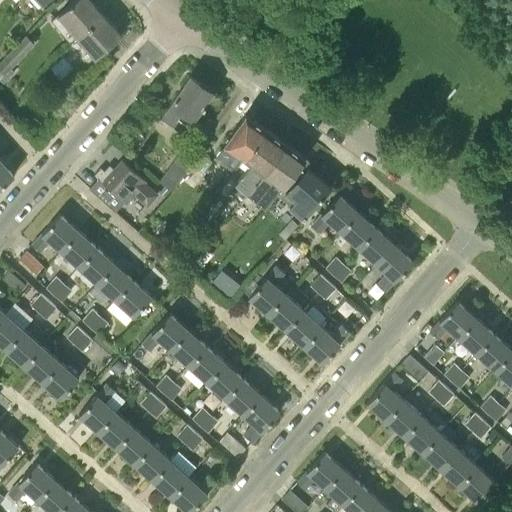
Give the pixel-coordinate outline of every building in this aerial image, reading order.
[(78,36),(103,13),(91,0),(74,0),(59,14),(78,36)] [(103,13),(78,36),(96,57),(121,34),(103,13)] [(0,80),(3,83),(14,72),(10,69),(35,42),(25,33),(0,61),(0,80)] [(67,55),(57,63),(67,74),(76,66),(67,55)] [(45,75),(36,84),(43,90),(52,81),(45,75)] [(184,132),(213,91),(190,75),(165,109),(176,117),(172,123),(184,132)] [(235,151),(244,157),(266,128),(246,113),(213,158),(224,165),(230,158),(235,151)] [(266,128),(245,158),(251,163),(231,187),(235,190),(221,208),(223,210),(229,215),(245,194),(286,142),(266,128)] [(286,142),(245,194),(248,196),(255,202),(257,204),(264,210),(284,185),(305,156),(286,142)] [(203,173),(212,161),(203,153),(193,166),(203,173)] [(171,190),(193,164),(181,154),(160,180),(165,185),(171,190)] [(0,156),(0,185),(14,173),(0,156)] [(146,180),(123,159),(109,174),(100,167),(94,174),(126,203),(134,193),(147,205),(157,194),(144,182),(146,180)] [(290,203),(305,217),(315,207),(314,206),(332,186),(307,164),(284,189),(294,198),(290,203)] [(167,196),(171,190),(165,185),(160,190),(167,196)] [(315,207),(305,217),(321,231),(329,221),(340,230),(358,210),(339,193),(322,213),(315,207)] [(358,210),(340,230),(358,246),(376,226),(358,210)] [(60,249),(78,230),(59,213),(32,244),(40,250),(49,239),(60,249)] [(165,219),(155,232),(167,242),(177,229),(165,219)] [(376,226),(358,246),(376,262),(394,242),(376,226)] [(79,266),(96,246),(78,230),(60,249),(53,257),(72,273),(79,266)] [(394,242),(376,262),(386,272),(377,282),(386,289),(413,259),(394,242)] [(97,282),(115,262),(96,246),(79,266),(97,282)] [(36,273),(43,265),(27,250),(19,258),(36,273)] [(201,267),(207,260),(201,255),(195,261),(201,267)] [(333,274),(343,263),(335,256),(325,267),(333,274)] [(116,298),(133,279),(115,262),(97,282),(116,298)] [(343,263),(333,274),(340,281),(351,270),(343,263)] [(249,296),(268,312),(285,292),(274,282),(284,271),(276,265),(249,296)] [(18,292),(26,284),(10,269),(2,277),(18,292)] [(46,286),(54,293),(64,282),(56,275),(46,286)] [(310,285),(318,292),(327,282),(319,275),(310,285)] [(151,295),(133,279),(116,298),(134,315),(151,295)] [(64,282),(54,293),(61,300),(72,289),(64,282)] [(327,282),(318,292),(326,299),(335,289),(327,282)] [(286,328),(303,308),(285,292),(268,312),(286,328)] [(39,311),(49,300),(41,293),(31,304),(39,311)] [(49,300),(39,311),(47,318),(56,307),(49,300)] [(459,336),(476,317),(458,300),(430,330),(437,336),(447,325),(459,336)] [(82,320),(90,326),(100,315),(92,308),(82,320)] [(304,344),(321,324),(303,308),(286,328),(304,344)] [(171,348),(189,328),(170,311),(142,343),(150,349),(151,348),(162,357),(170,347),(171,348)] [(6,312),(0,318),(0,342),(6,348),(24,328),(6,312)] [(100,315),(90,326),(98,333),(108,322),(100,315)] [(476,317),(459,336),(477,352),(495,333),(476,317)] [(332,333),(321,324),(304,344),(323,361),(350,330),(341,323),(332,333)] [(75,344),(85,332),(77,325),(67,337),(75,344)] [(24,328),(6,348),(24,364),(42,344),(24,328)] [(189,364),(207,344),(189,328),(171,348),(189,364)] [(93,339),(85,332),(75,344),(83,351),(93,339)] [(511,348),(495,333),(477,352),(495,368),(511,349),(511,348)] [(434,347),(428,341),(420,350),(433,363),(445,350),(438,343),(434,347)] [(42,344),(24,364),(42,380),(60,360),(42,344)] [(207,380),(225,360),(207,344),(189,364),(207,380)] [(511,349),(495,368),(511,383),(511,349)] [(419,381),(429,370),(410,354),(400,364),(419,381)] [(118,374),(126,365),(118,358),(110,367),(118,374)] [(60,360),(42,380),(61,396),(78,376),(60,360)] [(225,396),(243,376),(225,360),(207,380),(225,396)] [(451,380),(461,369),(453,362),(443,373),(451,380)] [(469,377),(461,369),(451,380),(459,388),(469,377)] [(367,401),(386,418),(404,398),(393,388),(402,377),(395,371),(367,401)] [(156,385),(164,392),(174,380),(166,373),(156,385)] [(243,412),(261,392),(243,376),(225,396),(243,412)] [(174,380),(164,392),(172,399),(182,387),(174,380)] [(429,392),(436,398),(446,387),(439,380),(429,392)] [(79,413),(98,430),(116,410),(105,399),(114,389),(107,382),(79,413)] [(446,387),(436,398),(443,405),(453,393),(446,387)] [(148,410),(159,398),(150,391),(140,402),(148,410)] [(280,409),(261,392),(243,412),(254,422),(244,433),(252,440),(280,409)] [(488,414),(498,402),(490,395),(480,407),(488,414)] [(167,405),(159,398),(148,410),(157,417),(167,405)] [(404,398),(386,418),(404,435),(422,414),(404,398)] [(498,402),(488,414),(496,420),(506,409),(498,402)] [(192,418),(200,425),(210,413),(202,406),(192,418)] [(422,414),(404,435),(422,451),(440,430),(447,423),(429,407),(422,414)] [(116,410),(98,430),(116,446),(134,426),(116,410)] [(500,420),(506,425),(511,417),(511,412),(509,410),(500,420)] [(473,431),(483,420),(474,412),(464,424),(473,431)] [(210,413),(200,425),(208,432),(218,419),(210,413)] [(490,426),(483,420),(473,431),(480,438),(490,426)] [(185,442),(195,430),(187,423),(177,435),(185,442)] [(134,426),(116,446),(134,462),(152,442),(134,426)] [(0,428),(0,464),(0,465),(18,445),(0,428)] [(195,430),(185,442),(193,449),(203,437),(195,430)] [(440,430),(422,451),(440,467),(458,446),(440,430)] [(238,456),(246,447),(229,432),(221,440),(238,456)] [(152,442),(134,462),(152,478),(170,458),(152,442)] [(510,462),(511,460),(511,444),(502,455),(510,462)] [(458,446),(440,467),(458,483),(477,463),(458,446)] [(314,478),(325,488),(343,467),(324,450),(297,481),(305,488),(314,478)] [(170,458),(152,478),(170,494),(188,474),(170,458)] [(37,498),(55,478),(36,461),(9,492),(17,500),(26,489),(37,498)] [(477,463),(458,483),(477,500),(495,480),(477,463)] [(343,467),(325,488),(333,494),(326,502),(336,511),(343,504),(361,483),(343,467)] [(188,474),(170,494),(189,511),(217,480),(209,473),(199,484),(188,474)] [(52,511),(57,511),(73,494),(55,478),(37,498),(52,511)] [(361,483),(343,504),(352,511),(368,511),(379,499),(361,483)] [(298,511),(301,511),(308,505),(290,489),(282,498),(298,511)] [(89,511),(91,510),(73,494),(57,511),(89,511)] [(393,511),(379,499),(368,511),(393,511)]
